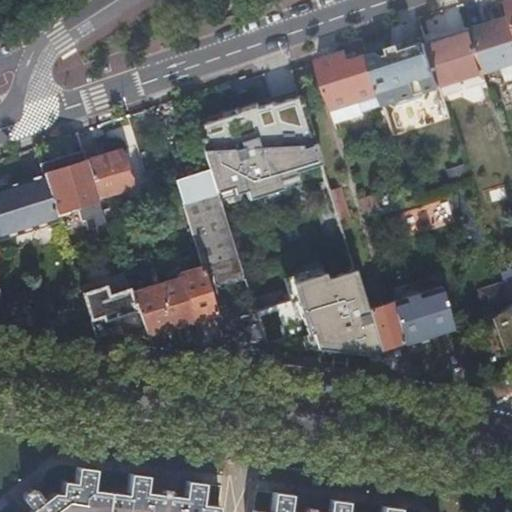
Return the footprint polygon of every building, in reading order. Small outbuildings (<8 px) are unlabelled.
[(245,0),(216,0),(222,18),(237,14),(234,4),(245,0)] [(511,19),(470,32),(483,73),(511,63),(511,23),(511,24),(511,19)] [(427,47),(440,86),(483,73),(470,32),(470,33),(427,47)] [(401,52),(424,45),(422,39),(399,46),(401,52)] [(425,90),(439,85),(427,47),(427,44),(424,45),(401,52),(400,52),(399,51),(398,49),(397,48),(395,48),(394,48),(392,48),(390,49),(389,51),(388,52),(388,54),(389,56),(384,57),(370,61),(382,103),(388,101),(394,105),(421,96),(425,90)] [(346,53),(338,56),(341,66),(349,63),(346,53)] [(338,56),(314,63),(314,64),(325,97),(329,111),(333,122),(333,124),(362,115),(361,113),(358,103),(378,97),(380,96),(368,57),(349,63),(341,66),(338,56)] [(291,71),(188,104),(202,150),(306,116),(291,71)] [(379,103),(378,97),(358,103),(361,113),(373,109),(379,103)] [(314,144),(308,123),(296,128),(302,148),(314,144)] [(314,144),(302,148),(325,227),(339,222),(314,144)] [(83,152),(67,157),(69,167),(86,162),(83,152)] [(120,152),(86,162),(98,200),(130,189),(120,152)] [(41,165),(43,173),(56,213),(69,209),(71,213),(76,212),(80,224),(93,221),(100,246),(109,243),(120,277),(123,278),(125,277),(112,241),(98,200),(86,162),(69,167),(67,157),(41,165)] [(188,228),(201,268),(208,292),(242,282),(220,208),(208,170),(174,181),(188,228)] [(43,173),(0,186),(0,237),(57,220),(56,213),(43,173)] [(176,276),(177,280),(191,322),(216,315),(208,292),(201,268),(176,276)] [(367,309),(354,271),(282,294),(291,322),(283,325),(291,348),(327,335),(330,339),(372,325),(367,309)] [(155,287),(152,288),(157,307),(160,306),(167,329),(191,322),(177,280),(155,287)] [(152,288),(131,294),(146,335),(167,329),(160,306),(157,307),(152,288)] [(440,288),(390,302),(403,343),(452,329),(440,288)] [(367,309),(372,325),(380,351),(403,343),(390,302),(367,309)] [(511,303),(508,306),(488,319),(503,354),(511,350),(511,303)] [(184,497),(171,495),(171,494),(171,492),(171,491),(170,490),(170,489),(168,488),(167,487),(166,486),(165,486),(163,485),(162,486),(161,486),(159,487),(158,488),(157,489),(156,490),(156,491),(156,492),(156,494),(144,492),(145,477),(128,475),(127,495),(92,490),(95,470),(76,467),(75,484),(63,482),(61,495),(52,494),(42,500),(35,491),(34,490),(33,489),(32,489),(30,488),(29,488),(27,488),(26,488),(25,489),(23,490),(22,490),(22,492),(21,493),(20,494),(20,496),(20,497),(20,499),(21,500),(29,510),(27,511),(217,511),(218,505),(200,503),(203,485),(185,481),(184,497)] [(328,511),(315,511),(315,509),(314,508),(313,507),(312,506),(311,506),(310,505),(308,505),(307,505),(306,505),(304,506),(303,506),(302,507),(301,508),(300,510),(300,511),(298,511),(289,511),(290,495),(272,492),(270,511),(261,511),(253,511),(252,511),(398,511),(399,509),(382,506),(381,511),(345,511),(346,502),(329,500),(328,511)]
